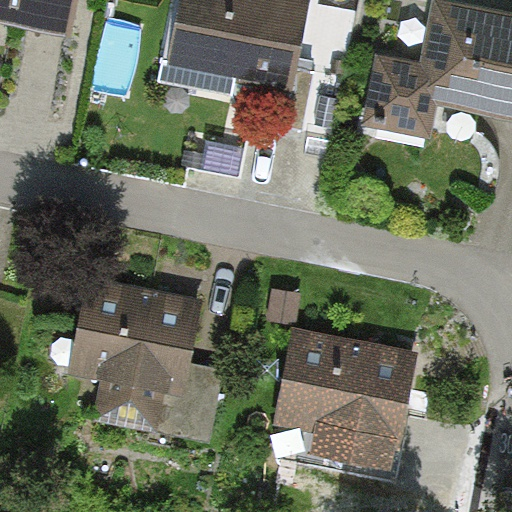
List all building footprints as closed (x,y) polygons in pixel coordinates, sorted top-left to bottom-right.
[(75,0),(0,0),(0,35),(66,48),(75,0)] [(309,0),(307,0),(179,0),(165,89),(290,110),(309,0)] [(511,130),(511,20),(437,4),(422,72),(378,62),(360,144),(426,157),(435,114),(511,130)] [(183,403),(200,305),(84,286),(67,383),(183,403)] [(397,459),(413,357),(288,338),(272,440),(397,459)] [(464,511),(471,474),(420,465),(411,511),(464,511)]
